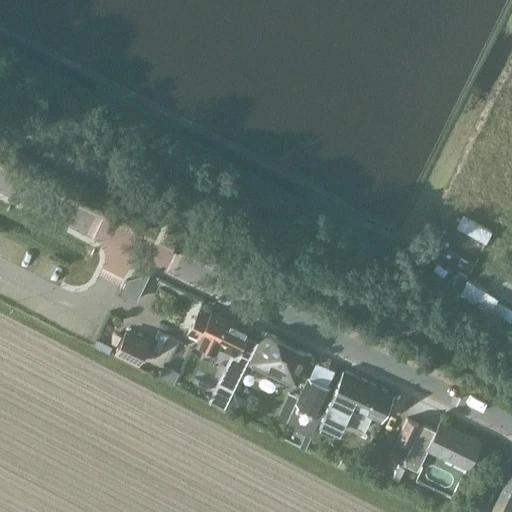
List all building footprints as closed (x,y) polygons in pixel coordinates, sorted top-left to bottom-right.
[(245,362),(246,363),(257,340),(244,333),(246,328),(211,310),(209,314),(198,308),(186,330),(197,335),(194,341),(214,351),(217,346),(229,352),(206,398),(223,406),(245,362)] [(124,326),(113,347),(134,359),(146,338),(124,326)] [(246,363),(294,386),(310,355),(261,331),(257,340),(246,363)] [(177,342),(161,377),(171,382),(187,347),(177,342)] [(392,393),(341,369),(318,421),(338,430),(342,420),(362,429),(369,415),(379,421),(392,393)] [(309,375),(284,424),(309,436),(316,421),(332,385),(309,375)] [(406,418),(396,440),(407,445),(418,424),(406,418)] [(426,447),(466,467),(479,442),(438,422),(434,431),(421,425),(402,463),(415,469),(426,447)] [(511,511),(511,471),(493,511),(511,511)]
